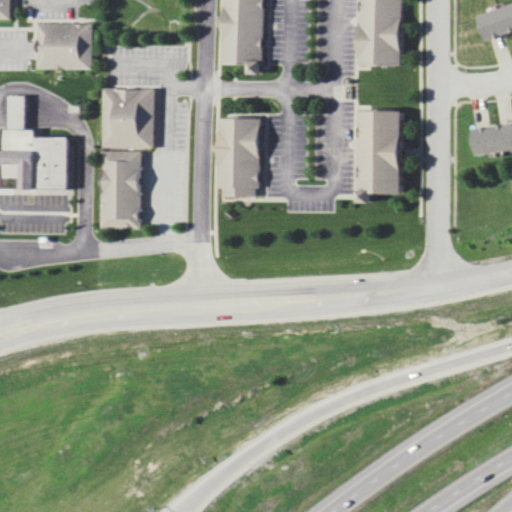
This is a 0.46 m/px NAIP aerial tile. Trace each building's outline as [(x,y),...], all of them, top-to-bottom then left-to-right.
[(0,0),(0,18),(17,19),(17,0),(0,0)] [(226,0),(226,64),(257,64),(256,74),(270,74),(270,0),(226,0)] [(365,0),(365,64),(409,65),(409,0),(365,0)] [(511,3),(479,14),(487,40),(511,31),(511,3)] [(42,24),(42,70),(98,70),(98,24),(42,24)] [(107,88),(107,148),(160,148),(161,89),(107,88)] [(14,130),(14,96),(31,96),(32,130),(14,130)] [(366,111),(365,203),(380,203),(380,195),(408,195),(409,112),(366,111)] [(227,118),(225,186),(232,186),(231,196),(265,197),(265,188),(268,188),(270,119),(227,118)] [(511,149),(511,121),(474,128),(478,155),(511,149)] [(0,165),(28,165),(28,190),(42,190),(42,185),(75,185),(75,138),(41,138),(41,130),(32,130),(14,130),(6,130),(6,151),(0,151),(0,165)] [(107,152),(106,229),(147,229),(148,152),(107,152)]
